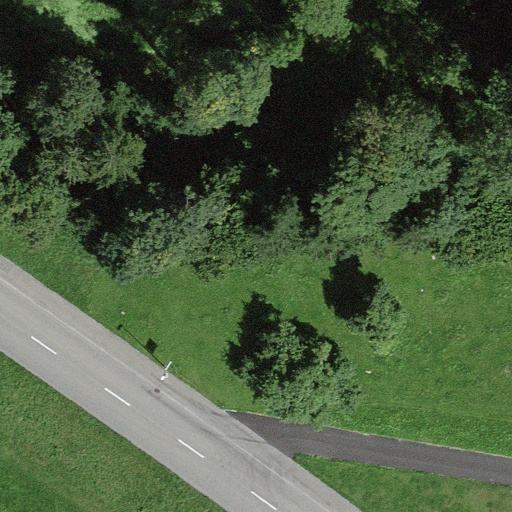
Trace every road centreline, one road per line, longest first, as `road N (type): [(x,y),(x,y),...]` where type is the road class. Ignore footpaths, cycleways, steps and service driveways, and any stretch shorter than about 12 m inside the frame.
road 1 (residential): [(0,314),(274,511)]
road 2 (track): [(511,474),(261,434),(193,451)]
